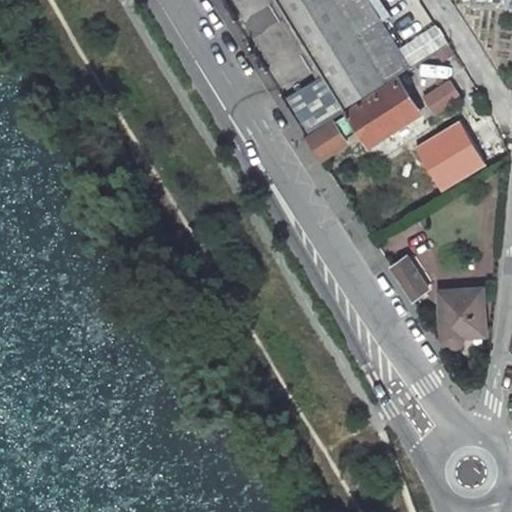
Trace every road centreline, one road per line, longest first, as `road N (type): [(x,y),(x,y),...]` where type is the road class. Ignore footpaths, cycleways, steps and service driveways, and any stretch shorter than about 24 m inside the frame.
road 1 (unclassified): [(442,444),(167,0)]
road 2 (residential): [(482,437),(494,405),(511,269)]
road 3 (residential): [(511,111),(438,0)]
